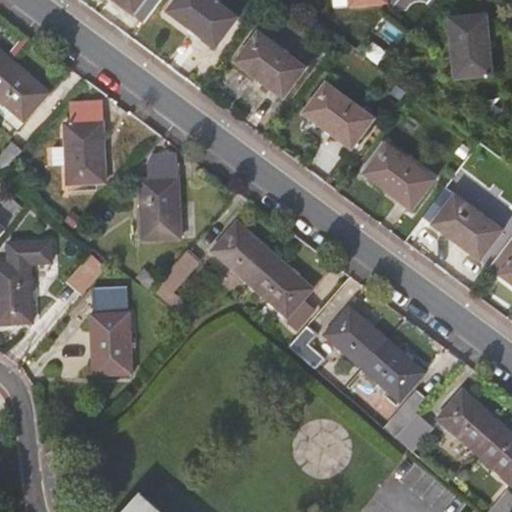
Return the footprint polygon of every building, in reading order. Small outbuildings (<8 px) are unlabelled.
[(158,0),(116,0),(144,20),(158,0)] [(237,21),(209,0),(178,0),(168,15),(216,51),(237,21)] [(496,74),(490,14),(452,18),(458,77),(496,74)] [(306,67),(257,31),(235,61),(285,98),(306,67)] [(0,72),(11,60),(0,50),(0,72)] [(49,94),(11,60),(0,72),(0,114),(6,107),(11,112),(4,121),(15,132),(49,94)] [(304,112),(353,149),(374,118),(326,81),(304,112)] [(99,101),(68,104),(69,123),(63,123),(67,183),(105,181),(99,101)] [(18,150),(9,142),(0,152),(0,168),(1,170),(18,150)] [(437,180),(387,143),(365,174),(414,211),(437,180)] [(176,155),(147,156),(145,158),(146,170),(138,170),(143,240),(180,237),(176,155)] [(0,227),(0,228),(17,207),(2,193),(0,195),(0,227)] [(505,230),(457,194),(434,225),(481,261),(505,230)] [(213,250),(252,284),(276,257),(238,223),(213,250)] [(51,261),(50,242),(8,244),(9,263),(0,264),(0,323),(32,321),(30,262),(51,261)] [(199,262),(188,252),(155,290),(176,310),(186,299),(175,290),(199,262)] [(103,266),(88,253),(65,279),(79,293),(103,266)] [(276,257),(252,284),(298,324),(309,310),(302,303),(312,289),(276,257)] [(511,262),(502,276),(511,283),(511,262)] [(125,312),(123,283),(93,284),(94,314),(92,314),(94,375),(131,374),(128,312),(125,312)] [(363,366),(387,339),(351,308),(328,335),(363,366)] [(304,325),(286,346),(313,369),(322,358),(309,346),(316,336),(304,325)] [(426,374),(387,339),(363,366),(402,401),(426,374)] [(406,421),(427,399),(418,391),(398,413),(406,421)] [(475,450),(500,425),(463,392),(440,420),(475,450)] [(406,448),(409,449),(430,425),(419,415),(397,440),(406,448)] [(511,435),(500,425),(475,450),(511,483),(511,435)] [(490,511),(511,511),(511,494),(510,492),(490,511)] [(146,511),(135,502),(125,511),(146,511)]
